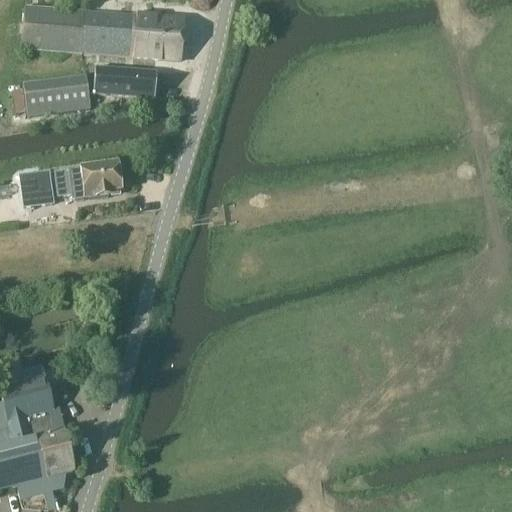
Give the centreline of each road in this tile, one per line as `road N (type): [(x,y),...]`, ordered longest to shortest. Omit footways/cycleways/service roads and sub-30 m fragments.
road 1 (track): [(319,511),(311,461),(495,260),(492,205),(449,0)]
road 2 (unclassified): [(85,511),(229,0)]
road 3 (track): [(100,464),(157,472),(285,447),(311,461)]
